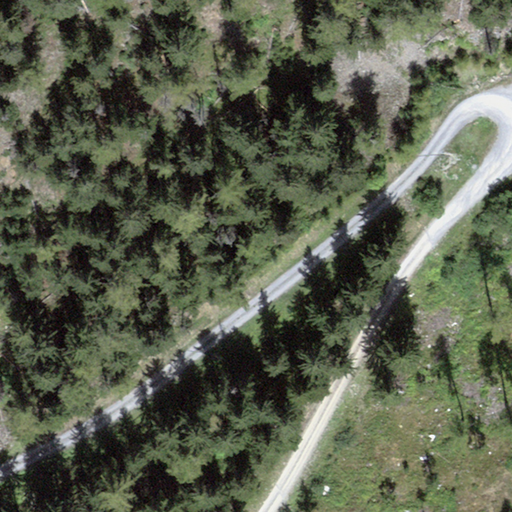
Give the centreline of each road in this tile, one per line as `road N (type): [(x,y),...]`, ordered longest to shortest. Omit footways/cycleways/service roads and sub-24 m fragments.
road 1 (track): [(511,145),(500,113),(482,107),(465,114),(422,170),(166,380),(0,464)]
road 2 (track): [(264,511),(380,307),(436,227),(494,174),(511,146)]
